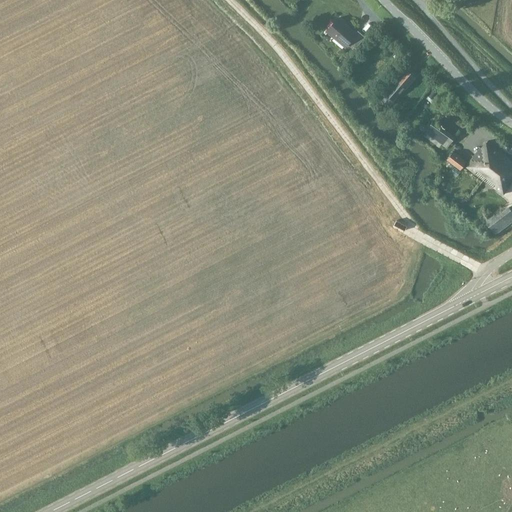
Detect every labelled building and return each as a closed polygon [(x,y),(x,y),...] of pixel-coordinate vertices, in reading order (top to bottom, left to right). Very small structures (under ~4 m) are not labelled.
[(348,44),(353,49),(363,37),(357,31),(356,33),(338,18),(327,31),(345,47),(348,44)] [(396,80),(385,93),(393,100),(404,87),(405,87),(415,75),(411,71),(405,67),(395,79),(396,80)] [(433,120),(424,131),(435,139),(443,128),(433,120)] [(511,160),(487,141),(482,148),(480,147),(465,166),(474,173),(477,169),(496,184),(493,187),(502,195),(511,181),(511,160)] [(448,157),(462,168),(466,162),(453,151),(448,157)] [(494,233),(511,219),(511,209),(509,206),(486,223),(494,233)]
